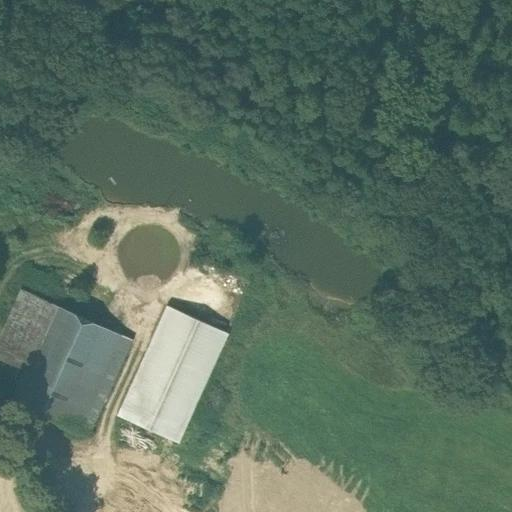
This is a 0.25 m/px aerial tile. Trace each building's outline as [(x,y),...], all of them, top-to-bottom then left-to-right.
[(0,341),(0,359),(24,370),(54,304),(23,290),(0,341)] [(33,410),(58,421),(101,325),(54,304),(24,370),(11,400),(33,410)] [(168,306),(119,415),(177,442),(227,332),(168,306)] [(121,335),(101,325),(58,421),(78,430),(121,335)] [(0,423),(22,434),(33,410),(11,400),(6,412),(3,411),(0,418),(0,423)] [(193,459),(209,437),(198,429),(183,451),(193,459)] [(229,466),(238,453),(211,434),(209,437),(193,459),(220,478),(229,466)] [(229,466),(266,492),(275,479),(238,453),(229,466)] [(138,466),(104,511),(193,511),(207,494),(191,482),(168,511),(147,511),(166,487),(138,466)] [(266,492),(229,466),(220,478),(257,504),(266,492)]
